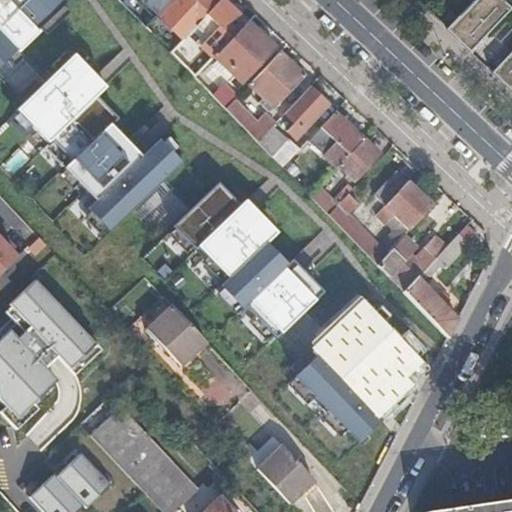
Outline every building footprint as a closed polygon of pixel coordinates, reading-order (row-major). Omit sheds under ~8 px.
[(64,2),(61,0),(0,0),(0,64),(14,51),(16,53),(38,32),(36,30),(64,2)] [(134,0),(153,16),(168,0),(134,0)] [(173,0),(154,20),(177,42),(185,34),(199,20),(203,15),(217,0),(173,0)] [(198,52),(184,68),(193,78),(213,56),(230,39),(244,23),(220,0),(217,0),(203,15),(199,20),(185,34),(198,47),(195,49),(198,52)] [(508,9),(498,0),(471,0),(446,27),(470,50),(508,9)] [(246,21),(244,23),(230,39),(213,56),(240,82),(273,47),(246,21)] [(511,48),(492,70),(511,89),(511,48)] [(247,85),(273,109),(304,76),(279,51),(247,85)] [(97,80),(72,54),(15,111),(47,144),(50,141),(69,162),(109,125),(117,119),(95,96),(104,87),(97,80)] [(222,86),(212,97),(224,109),(232,101),(234,99),(222,86)] [(287,130),(295,138),(326,105),(308,88),(284,113),(294,122),(287,130)] [(232,101),(224,109),(233,119),(256,142),(272,125),(263,115),(254,125),(232,101)] [(306,141),(334,168),(336,166),(362,138),(334,112),(306,141)] [(179,163),(156,140),(139,157),(109,125),(69,162),(62,168),(93,201),(85,209),(107,233),(179,163)] [(272,125),(256,142),(281,168),(298,149),(288,139),(287,140),(272,125)] [(336,166),(352,180),(377,153),(362,138),(336,166)] [(383,206),(406,181),(396,172),(372,196),(383,206)] [(408,230),(431,205),(406,181),(383,206),(371,219),(375,223),(378,219),(383,223),(391,213),(408,230)] [(238,205),(216,183),(171,227),(194,250),(196,248),(226,278),(264,243),(275,233),(249,206),(243,200),(238,205)] [(335,207),(336,206),(316,187),(308,196),(327,216),(335,207)] [(361,229),(347,215),(359,204),(348,193),(336,206),(335,207),(327,216),(351,240),(361,229)] [(355,245),(376,266),(387,254),(361,229),(351,240),(355,245)] [(388,252),(403,236),(396,230),(382,245),(388,252)] [(442,267),(447,271),(470,247),(457,235),(445,247),(433,259),(442,267)] [(376,266),(387,277),(399,264),(401,262),(409,253),(414,247),(403,236),(388,252),(387,254),(376,266)] [(433,259),(445,247),(434,236),(423,247),(425,249),(415,259),(409,253),(401,262),(406,267),(410,262),(421,272),(433,259)] [(284,265),(264,243),(226,278),(218,286),(240,310),(243,307),(274,339),(322,292),(294,263),(290,259),(284,265)] [(0,270),(13,259),(0,244),(0,270)] [(416,278),(424,286),(442,267),(433,259),(421,272),(416,278)] [(107,347),(32,265),(0,293),(0,302),(10,315),(0,322),(0,402),(19,426),(107,347)] [(402,293),(445,337),(456,316),(424,286),(416,278),(402,293)] [(162,297),(124,333),(133,343),(145,331),(171,306),(162,297)] [(182,367),(207,344),(171,306),(145,331),(164,352),(167,350),(182,367)] [(411,360),(361,309),(340,330),(341,332),(317,355),(315,354),(292,376),(356,443),(379,420),(371,412),(398,387),(391,380),(411,360)] [(126,477),(160,511),(175,511),(196,493),(117,409),(88,437),(126,477)] [(71,511),(115,477),(81,439),(24,489),(44,511),(71,511)] [(255,469),(289,504),(313,480),(280,445),(255,469)] [(219,494),(200,511),(236,511),(232,507),(236,503),(224,490),(219,494)] [(511,511),(511,499),(423,511),(511,511)]
